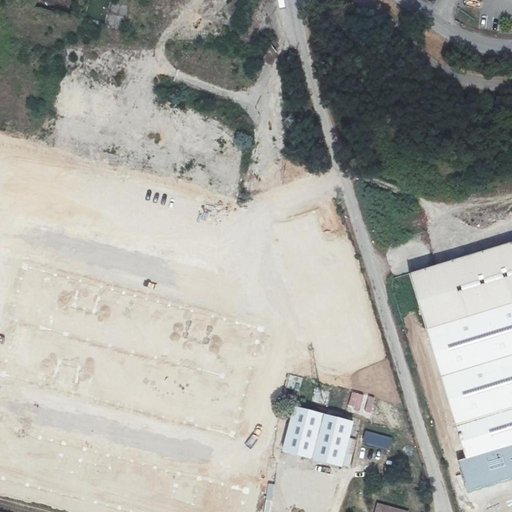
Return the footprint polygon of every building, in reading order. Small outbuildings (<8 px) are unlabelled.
[(409,228),(421,225),(420,219),(407,222),(409,228)] [(511,222),(502,224),(504,237),(511,235),(511,222)] [(511,241),(405,275),(464,466),(493,457),(501,481),(511,477),(511,241)] [(345,418),(288,402),(277,445),(334,459),(345,418)] [(389,450),(392,438),(365,431),(362,443),(389,450)] [(384,511),(391,489),(328,472),(320,504),(336,508),(340,492),(369,500),(366,511),(384,511)]
